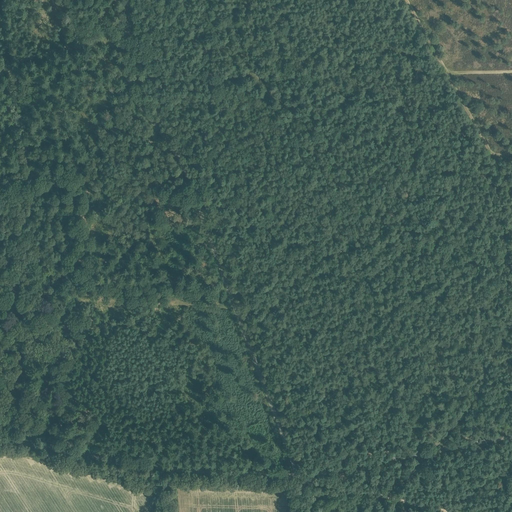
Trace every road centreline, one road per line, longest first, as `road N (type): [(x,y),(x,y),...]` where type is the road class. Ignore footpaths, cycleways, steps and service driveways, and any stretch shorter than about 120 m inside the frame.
road 1 (unclassified): [(298,476),(184,171),(130,87),(128,0)]
road 2 (track): [(511,297),(500,201),(488,179),(410,172),(303,143),(287,107),(242,54),(236,19),(251,0)]
road 3 (unclassified): [(0,442),(176,469),(298,476)]
road 4 (unclassified): [(298,476),(511,436)]
road 5 (track): [(0,55),(12,65),(7,88),(23,182),(0,194)]
road 6 (track): [(434,451),(478,392),(511,324)]
